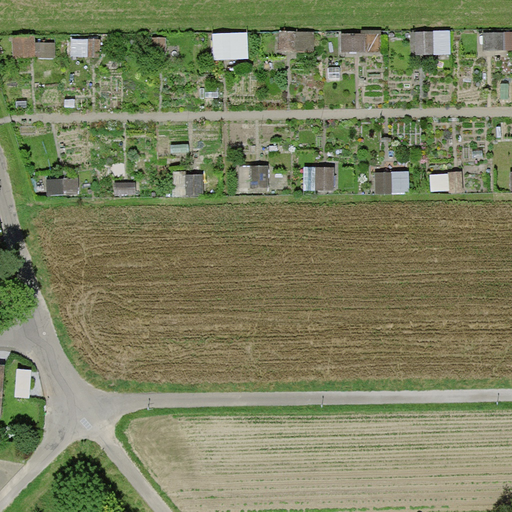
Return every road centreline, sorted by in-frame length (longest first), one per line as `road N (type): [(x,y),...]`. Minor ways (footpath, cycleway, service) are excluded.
road 1 (residential): [(511,393),(81,404)]
road 2 (residential): [(0,191),(43,342)]
road 3 (track): [(165,511),(81,404)]
road 4 (unclassified): [(0,501),(78,420),(81,404)]
